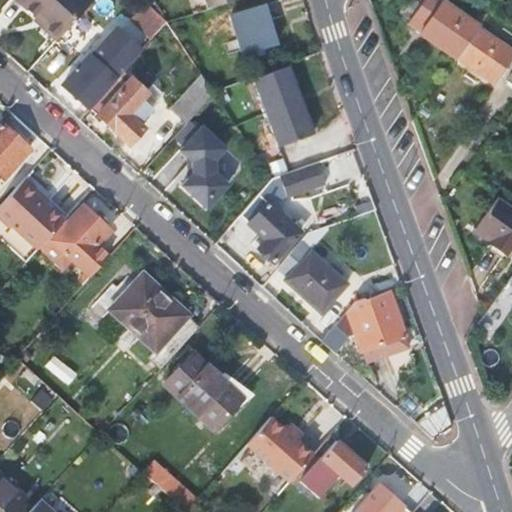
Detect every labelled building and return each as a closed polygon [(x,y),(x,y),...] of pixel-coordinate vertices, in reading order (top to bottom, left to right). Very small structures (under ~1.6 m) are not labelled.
[(17,0),(39,21),(41,18),(49,26),(45,30),(58,42),(94,2),(92,0),(17,0)] [(201,0),(206,12),(240,1),(239,0),(201,0)] [(420,0),(410,14),(421,23),(417,29),(453,55),(475,25),(440,0),(420,0)] [(157,37),(168,25),(157,6),(144,14),(157,37)] [(265,7),(232,18),(245,58),(278,47),(265,7)] [(475,25),(453,55),(489,80),(511,50),(475,25)] [(86,61),(63,87),(90,111),(125,72),(140,55),(115,33),(88,63),(86,61)] [(511,66),(503,79),(511,85),(511,66)] [(316,134),(289,67),(255,81),(282,148),(316,134)] [(90,111),(88,112),(128,148),(144,131),(139,126),(152,111),(142,102),(149,94),(125,72),(90,111)] [(202,78),(173,110),(189,125),(214,97),(202,78)] [(0,124),(0,179),(1,181),(28,150),(0,124)] [(226,153),(201,130),(198,134),(189,125),(173,142),(182,151),(179,154),(188,161),(191,165),(192,177),(188,181),(181,189),(206,212),(228,188),(214,176),(214,166),(226,153)] [(328,186),(319,165),(283,180),(291,202),(328,186)] [(0,206),(0,224),(8,232),(11,230),(35,253),(62,223),(37,199),(40,196),(24,181),(0,206)] [(471,229),(486,239),(484,242),(503,256),(511,244),(511,208),(495,196),(471,229)] [(248,228),(265,243),(256,253),(272,267),(276,262),(282,268),(306,241),(268,206),(248,228)] [(89,279),(108,258),(96,248),(110,233),(82,207),(53,239),(64,249),(61,253),(89,279)] [(274,277),(285,287),(287,285),(316,311),(324,303),(328,307),(345,289),(310,258),(323,244),(315,236),(307,240),(306,241),(282,268),(274,277)] [(112,306),(158,349),(152,354),(164,365),(196,330),(184,319),(187,317),(141,274),(112,306)] [(511,292),(502,286),(475,324),(488,334),(511,300),(511,292)] [(346,319),(353,338),(359,336),(365,353),(384,346),(396,377),(419,370),(391,292),(357,306),(346,319)] [(346,319),(324,344),(338,357),(353,338),(346,319)] [(161,385),(195,416),(226,383),(225,381),(223,384),(190,354),(161,385)] [(195,416),(211,431),(242,397),(226,383),(195,416)] [(284,432),(269,419),(245,447),(289,484),(290,483),(313,456),(296,442),(284,432)] [(289,426),(284,432),(296,442),(301,436),(289,426)] [(334,443),(299,484),(316,500),(338,476),(351,488),(365,470),(334,443)] [(142,475),(182,511),(186,511),(195,503),(152,464),(142,475)] [(0,511),(13,511),(25,500),(0,477),(0,511)] [(405,511),(378,488),(356,511),(405,511)] [(49,511),(39,502),(29,511),(49,511)]
